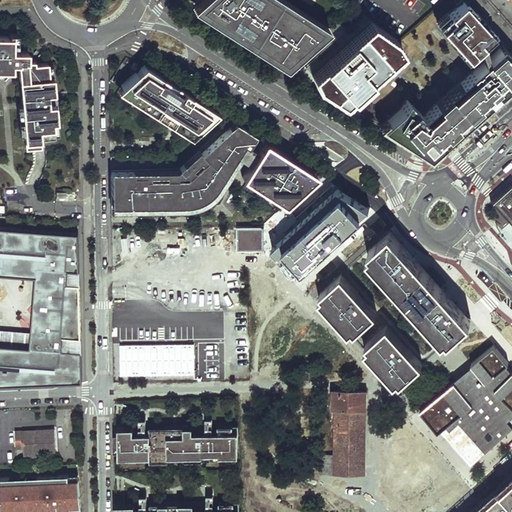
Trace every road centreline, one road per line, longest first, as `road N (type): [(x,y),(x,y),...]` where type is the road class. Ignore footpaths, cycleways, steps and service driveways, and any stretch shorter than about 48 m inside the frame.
road 1 (residential): [(94,36),(102,393)]
road 2 (residential): [(102,393),(392,385)]
road 3 (unclassified): [(344,137),(176,29)]
road 4 (unclassified): [(344,137),(382,175),(408,221),(424,228)]
